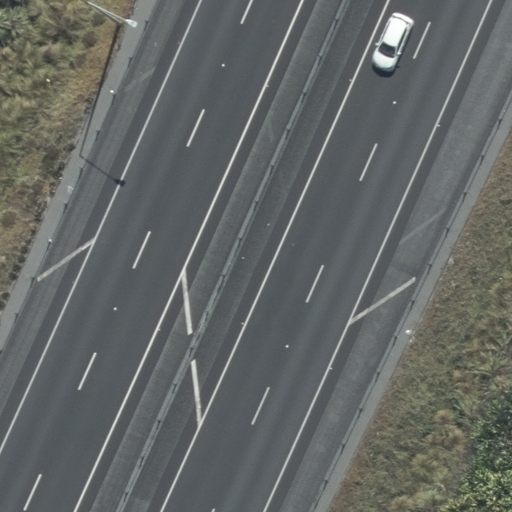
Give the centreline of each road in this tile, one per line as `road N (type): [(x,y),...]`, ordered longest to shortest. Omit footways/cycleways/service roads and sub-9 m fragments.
road 1 (motorway): [(22,511),(250,0)]
road 2 (motorway): [(438,0),(211,511)]
